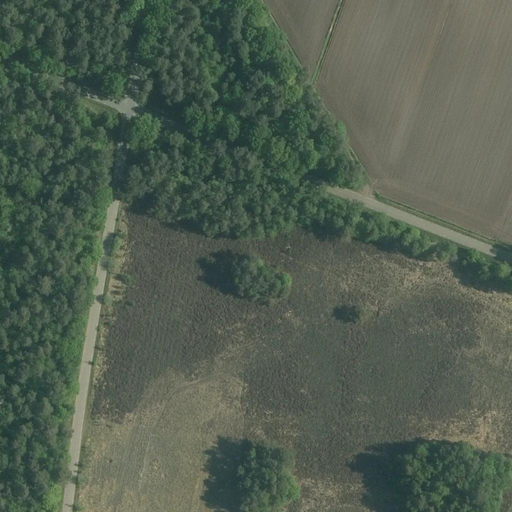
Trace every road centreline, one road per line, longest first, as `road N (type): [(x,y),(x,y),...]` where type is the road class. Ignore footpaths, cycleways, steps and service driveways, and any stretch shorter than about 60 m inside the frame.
road 1 (unclassified): [(511,259),(130,109)]
road 2 (unclassified): [(66,511),(130,109)]
road 3 (track): [(374,205),(254,0)]
road 4 (unclassified): [(130,109),(0,59)]
